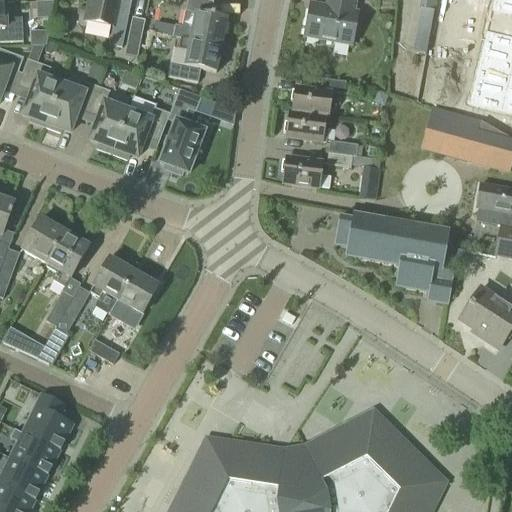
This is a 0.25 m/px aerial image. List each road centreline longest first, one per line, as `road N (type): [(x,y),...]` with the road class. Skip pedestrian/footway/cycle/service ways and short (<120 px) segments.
road 1 (residential): [(511,414),(325,293),(227,243)]
road 2 (residential): [(85,511),(213,284),(227,243)]
road 3 (residential): [(227,243),(271,0)]
road 4 (residential): [(227,243),(184,219),(0,154)]
